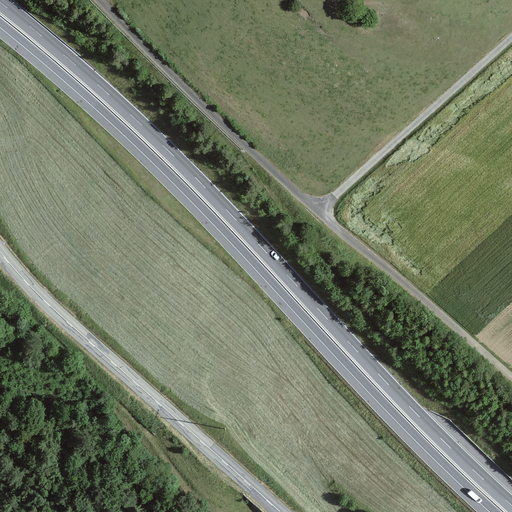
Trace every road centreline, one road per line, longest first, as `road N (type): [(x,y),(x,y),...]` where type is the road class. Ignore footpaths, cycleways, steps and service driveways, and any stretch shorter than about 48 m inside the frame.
road 1 (trunk): [(511,505),(136,119),(0,3)]
road 2 (trunk): [(0,22),(158,162),(495,511)]
road 3 (track): [(99,0),(318,212),(511,375)]
road 4 (secondary): [(280,511),(0,251)]
road 5 (track): [(318,212),(511,38)]
